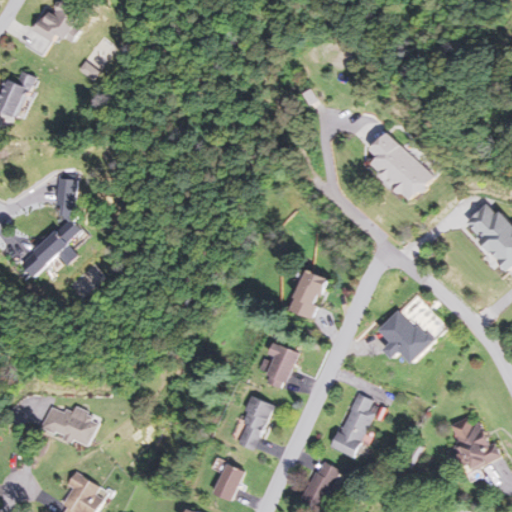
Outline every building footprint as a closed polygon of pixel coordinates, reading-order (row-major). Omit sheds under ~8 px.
[(70,39),(84,11),(62,0),(60,0),(52,16),(47,13),(37,31),(57,41),(61,34),(70,39)] [(0,110),(18,118),(31,88),(10,78),(0,99),(0,110)] [(409,201),(427,185),(384,139),(373,149),(381,157),(374,164),(409,201)] [(511,221),(488,201),(469,224),(486,238),(482,242),(511,267),(511,221)] [(70,219),(23,261),(38,277),(85,234),(70,219)] [(317,319),(331,278),(309,270),(295,311),(317,319)] [(403,353),(417,365),(439,341),(403,308),(382,331),(396,343),(388,351),(397,359),(403,353)] [(285,389),(303,355),(283,344),(264,378),(285,389)] [(336,447),(359,457),(378,412),(373,410),(376,400),(359,393),(336,447)] [(277,406),(257,397),(237,442),(257,451),(277,406)] [(91,448),(103,418),(74,407),(72,412),(53,405),(43,429),(91,448)] [(502,459),(480,413),(453,426),(466,454),(463,455),(472,474),(502,459)] [(321,511),(345,471),(326,461),(302,503),(318,511),(321,511)] [(249,472),(230,463),(216,493),(236,502),(249,472)] [(57,511),(99,511),(111,492),(80,474),(57,511)]
